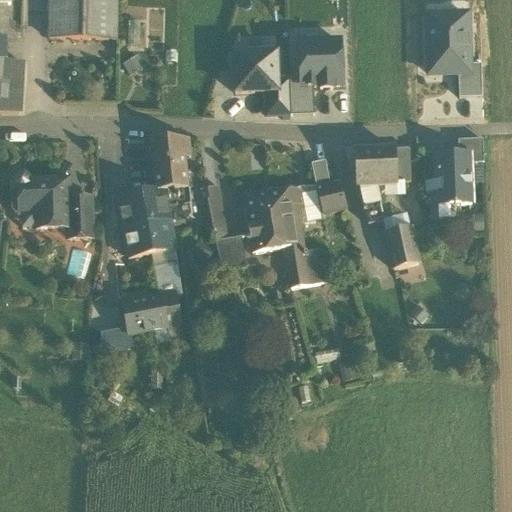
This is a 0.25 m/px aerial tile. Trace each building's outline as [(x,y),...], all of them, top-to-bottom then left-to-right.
[(50,0),(50,42),(115,43),(115,0),(50,0)] [(427,22),(428,78),(457,77),(468,76),(468,67),(467,18),(441,18),(441,22),(427,22)] [(300,82),(301,89),(313,89),(319,89),(319,92),(332,92),(331,89),(340,88),(339,44),(299,45),(300,82)] [(234,96),(265,95),(277,95),(276,82),(276,57),(265,57),(265,53),(244,54),(244,58),(233,58),(234,96)] [(144,68),(137,58),(122,68),(130,78),(144,68)] [(7,64),(0,62),(0,117),(19,117),(20,105),(22,65),(7,64)] [(480,67),(468,67),(468,76),(457,77),(458,101),(481,100),(480,67)] [(277,95),(265,95),(266,119),(290,118),(288,82),(276,82),(277,95)] [(300,82),(288,82),(290,118),(313,117),(313,89),(301,89),(300,82)] [(150,142),(151,154),(163,153),(162,142),(150,142)] [(151,154),(154,183),(159,183),(160,194),(164,193),(187,191),(184,160),(190,160),(188,142),(162,142),(163,153),(151,154)] [(469,158),(469,166),(481,166),(483,166),(482,142),(457,143),(458,159),(469,158)] [(393,151),(395,185),(403,184),(409,184),(410,184),(408,150),(407,151),(393,151)] [(381,224),(377,207),(376,198),(379,198),(384,192),(386,190),(395,190),(395,185),(393,151),(352,154),(357,191),(358,204),(359,208),(361,208),(365,227),(381,224)] [(450,207),(454,211),(458,207),(471,206),(470,187),(469,166),(469,158),(458,159),(435,160),(436,184),(427,184),(428,196),(436,196),(437,208),(450,207)] [(482,187),(481,166),(469,166),(470,187),(482,187)] [(312,171),(317,191),(331,187),(326,168),(312,171)] [(68,202),(68,195),(60,195),(54,191),(54,182),(28,183),(24,179),(18,179),(14,183),(14,189),(18,194),(18,197),(10,197),(11,213),(14,217),(21,217),(35,217),(35,231),(68,230),(69,230),(68,202)] [(68,182),(54,182),(54,191),(60,195),(68,195),(68,182)] [(404,199),(403,184),(395,185),(395,190),(386,190),(384,192),(384,199),(404,199)] [(331,187),(317,191),(323,217),(345,212),(338,185),(331,187)] [(207,201),(208,209),(220,207),(218,189),(206,190),(207,201)] [(189,191),(187,191),(164,193),(170,228),(185,225),(190,217),(188,206),(190,206),(189,191)] [(311,222),(323,217),(317,191),(295,192),(301,225),(311,222)] [(295,192),(266,196),(269,225),(270,231),(298,226),(301,225),(295,192)] [(117,201),(122,232),(155,225),(156,230),(170,228),(164,193),(160,194),(155,195),(117,201)] [(242,199),(247,231),(269,225),(266,196),(242,199)] [(68,230),(68,241),(91,240),(90,201),(68,202),(69,230),(68,230)] [(224,232),(220,207),(208,209),(209,217),(212,234),(224,232)] [(21,231),(35,231),(35,217),(21,217),(21,231)] [(381,224),(384,235),(410,230),(408,218),(381,224)] [(483,234),(482,218),(472,218),(472,222),(469,222),(469,235),(483,234)] [(173,253),(170,228),(156,230),(155,225),(122,232),(128,261),(149,257),(173,253)] [(270,231),(269,225),(247,231),(252,258),(282,253),(283,259),(303,255),(298,226),(270,231)] [(418,267),(414,245),(410,230),(384,235),(387,251),(392,273),(418,267)] [(215,244),(222,272),(245,269),(241,239),(215,244)] [(149,257),(152,272),(175,267),(173,253),(149,257)] [(283,259),(286,274),(300,271),(304,290),(309,289),(323,286),(317,253),(303,255),(283,259)] [(152,272),(156,289),(179,284),(175,267),(152,272)] [(287,292),(304,290),(300,271),(286,274),(284,274),(287,292)] [(161,299),(162,302),(175,299),(181,298),(179,284),(156,289),(158,300),(161,299)] [(128,305),(134,335),(156,331),(167,329),(162,302),(161,299),(158,300),(128,305)] [(162,302),(167,329),(180,326),(175,299),(162,302)] [(183,343),(180,326),(167,329),(170,345),(183,343)] [(121,338),(124,354),(137,352),(159,347),(156,331),(134,335),(121,338)] [(377,362),(371,344),(347,351),(350,359),(364,355),(367,365),(377,362)] [(87,363),(88,347),(72,346),(71,362),(87,363)] [(352,363),(337,367),(342,384),(357,380),(352,363)]
